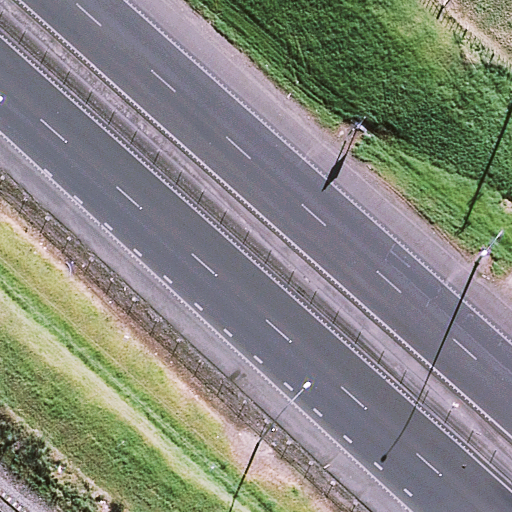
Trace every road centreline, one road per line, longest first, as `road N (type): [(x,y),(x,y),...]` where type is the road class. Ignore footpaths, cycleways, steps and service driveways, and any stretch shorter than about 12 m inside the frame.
road 1 (motorway): [(481,511),(0,83)]
road 2 (motorway): [(59,0),(511,401)]
